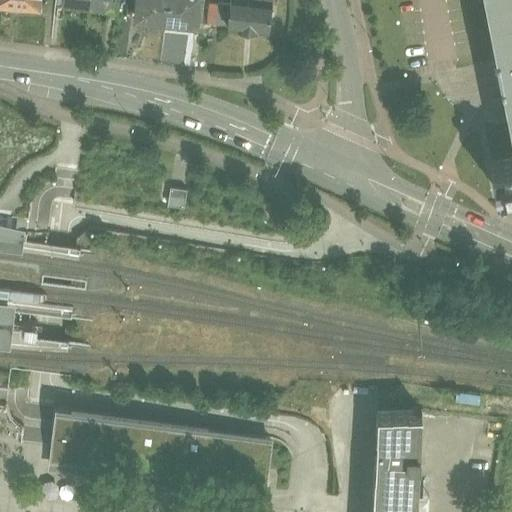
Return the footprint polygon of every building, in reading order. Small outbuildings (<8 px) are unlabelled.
[(41,0),(17,0),(17,7),(42,8),(42,5),(41,5),(41,0)] [(168,0),(138,0),(137,16),(167,20),(168,0)] [(168,0),(167,20),(203,23),(206,0),(205,0),(168,0)] [(233,0),(231,26),(271,29),(273,0),(233,0)] [(511,0),(487,0),(497,48),(498,53),(499,53),(500,60),(499,61),(503,79),(504,79),(511,121),(511,158),(494,162),(493,164),(498,192),(505,191),(505,192),(511,190),(511,0)] [(187,189),(171,187),(169,203),(185,205),(187,189)] [(0,246),(22,249),(23,242),(24,240),(25,229),(25,226),(3,221),(0,220),(0,246)] [(0,298),(0,345),(10,347),(11,336),(12,331),(14,318),(14,311),(15,300),(0,298)] [(37,329),(25,327),(24,332),(24,337),(36,339),(37,334),(37,329)] [(416,511),(423,409),(378,411),(372,511),(416,511)] [(169,425),(72,412),(72,413),(56,411),(50,459),(199,478),(267,487),(273,439),(205,430),(169,426),(169,425)]
